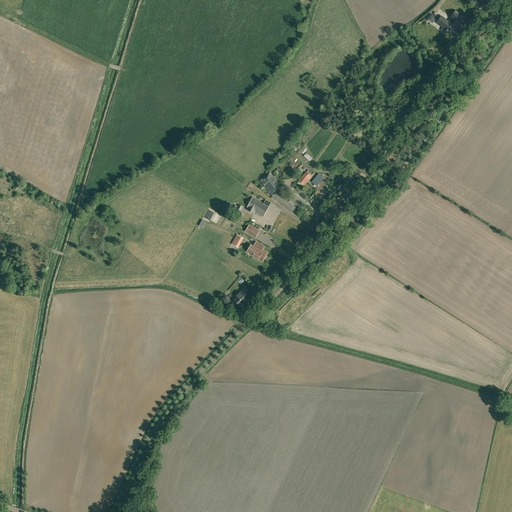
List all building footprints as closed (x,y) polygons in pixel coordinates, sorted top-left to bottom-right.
[(441,16),(436,22),(446,30),(451,23),(453,20),(459,24),(464,17),(455,11),(450,17),(451,18),(448,21),(441,16)] [(430,13),(426,18),(430,22),(434,17),(430,13)] [(450,48),(454,51),(462,41),(457,38),(450,48)] [(312,162),(315,160),(309,154),(306,156),(312,162)] [(308,184),(308,183),(309,181),(308,181),(312,176),(306,171),(298,181),(299,181),(297,183),(302,187),(304,185),(304,186),(307,183),(308,184)] [(261,180),(268,190),(271,194),(280,186),(270,173),(261,180)] [(312,182),(317,186),(323,178),(318,174),(312,182)] [(354,191),(357,187),(358,186),(359,187),(362,183),(357,179),(350,189),(352,190),(354,191)] [(295,214),(299,209),(275,192),(271,197),(295,214)] [(263,217),(271,203),(266,200),(264,203),(252,197),(247,207),(247,208),(247,209),(254,213),(255,212),(263,217)] [(251,234),(254,229),(249,226),(246,231),(251,234)] [(237,234),(231,244),(238,248),(244,238),(237,234)] [(264,247),(263,246),(256,242),(254,246),(256,248),(252,255),(262,261),(267,253),(262,250),(264,247)] [(237,297),(234,300),(240,306),(249,298),(247,295),(250,292),(245,288),(237,296),(237,297)] [(222,308),(226,301),(215,297),(212,303),(222,308)]
